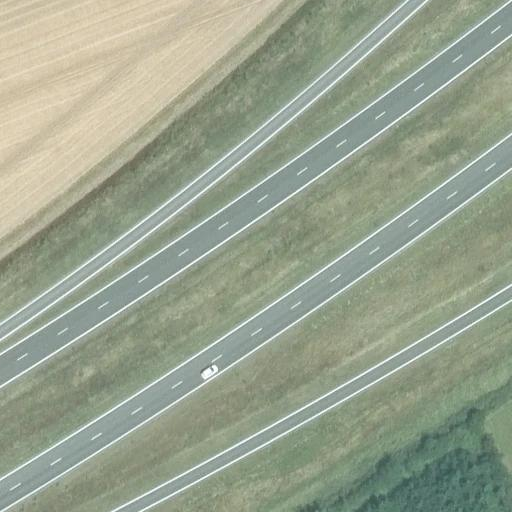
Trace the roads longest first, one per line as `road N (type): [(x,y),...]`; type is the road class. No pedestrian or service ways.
road 1 (trunk): [(511,15),(305,170),(0,369)]
road 2 (trunk): [(0,495),(188,377),(511,148)]
road 3 (trunk): [(416,0),(207,179),(0,331)]
road 4 (trunk): [(122,511),(511,291)]
